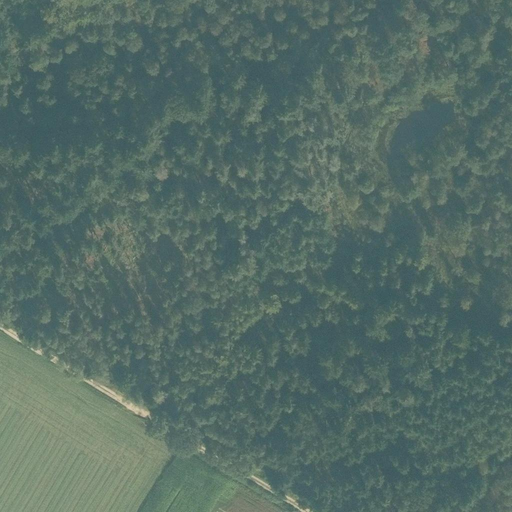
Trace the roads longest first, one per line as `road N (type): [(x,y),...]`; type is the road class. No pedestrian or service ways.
road 1 (track): [(296,511),(0,328)]
road 2 (track): [(0,66),(131,0)]
